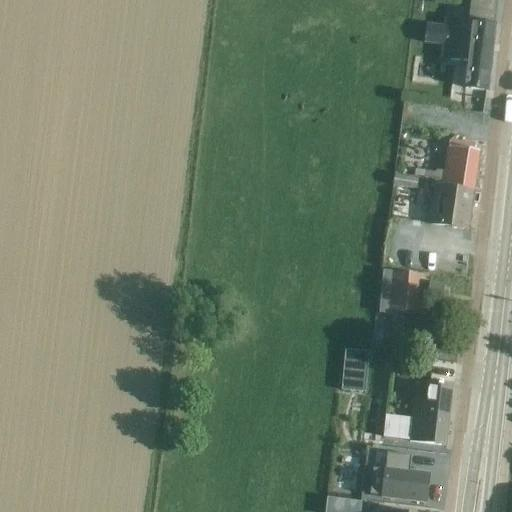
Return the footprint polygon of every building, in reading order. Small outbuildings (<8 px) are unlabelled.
[(425,26),(423,46),(439,47),(438,61),(452,62),(466,64),(464,91),(488,93),(494,28),(494,26),(468,24),(456,23),(442,21),(441,28),(425,26)] [(467,232),(478,153),(478,152),(473,151),(474,146),(448,142),(441,188),(431,187),(426,226),(467,232)] [(421,315),(424,278),(396,276),(392,313),(421,315)] [(426,304),(442,306),(444,287),(428,286),(426,304)] [(344,352),(340,392),(364,394),(368,354),(344,352)] [(410,420),(407,443),(444,448),(452,386),(427,383),(417,382),(415,403),(412,403),(410,420)] [(385,417),(382,440),(407,443),(410,420),(385,417)] [(386,456),(381,499),(424,504),(428,476),(408,474),(410,458),(386,456)] [(327,502),(326,511),(357,511),(358,505),(327,502)]
